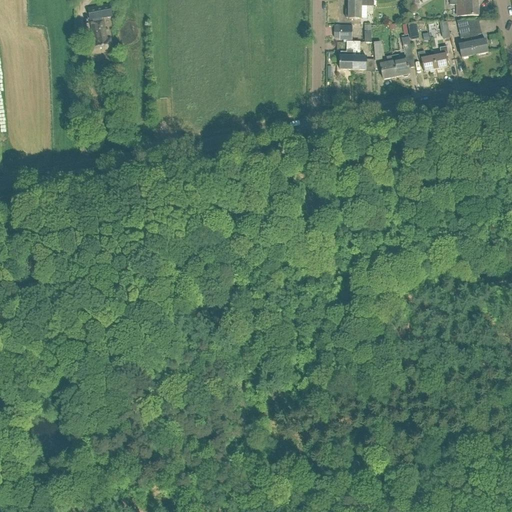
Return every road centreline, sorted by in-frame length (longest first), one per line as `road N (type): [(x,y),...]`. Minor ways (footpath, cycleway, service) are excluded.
road 1 (track): [(217,164),(250,493)]
road 2 (tertiary): [(0,184),(318,123)]
road 3 (tertiary): [(318,123),(511,85)]
road 4 (track): [(250,493),(84,511)]
road 5 (unclassified): [(318,123),(317,0)]
